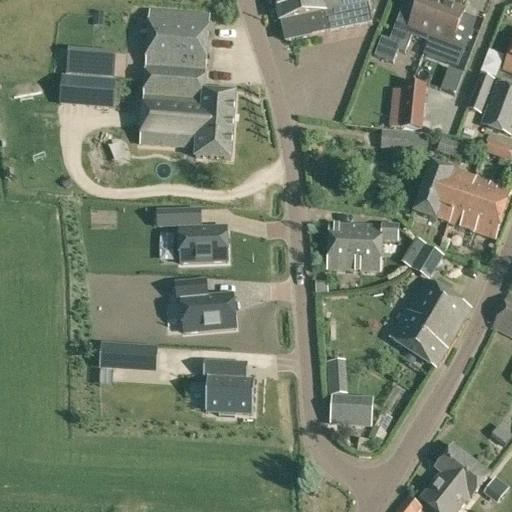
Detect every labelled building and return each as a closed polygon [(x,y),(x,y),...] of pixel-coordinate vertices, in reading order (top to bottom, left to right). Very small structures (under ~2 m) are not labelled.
[(275,0),(280,24),(281,24),(285,44),(312,39),(311,37),(372,25),(366,0),(275,0)] [(431,39),(444,4),(433,0),(419,0),(420,1),(417,0),(405,0),(390,42),(382,39),(375,58),(394,65),(401,46),(410,42),(411,38),(428,45),(430,38),(431,39)] [(444,4),(431,39),(447,44),(442,55),(447,65),(457,69),(475,22),(463,17),(465,12),(444,4)] [(211,76),(212,68),(207,67),(211,17),(150,13),(140,148),(195,151),(195,160),(231,162),(236,95),(206,93),(207,78),(206,78),(206,75),(211,76)] [(511,48),(503,72),(511,75),(511,48)] [(92,53),(90,78),(114,79),(116,55),(92,53)] [(455,94),(460,81),(448,77),(443,90),(455,94)] [(484,106),(493,82),(479,77),(471,101),(484,106)] [(62,78),(60,107),(86,109),(88,80),(62,78)] [(511,138),(511,134),(511,88),(498,83),(481,127),(511,138)] [(405,87),(400,130),(421,132),(426,89),(405,87)] [(424,160),(430,143),(409,135),(383,134),(382,152),(403,153),(424,160)] [(509,165),(511,157),(511,150),(487,141),(482,155),(509,165)] [(495,242),(511,193),(454,173),(431,165),(413,216),(436,223),(437,222),(495,242)] [(181,213),(158,214),(158,232),(177,232),(182,231),(181,213)] [(328,255),(327,272),(380,274),(382,243),(398,244),(399,227),(382,226),(382,228),(331,226),(330,255),(328,255)] [(182,231),(177,232),(179,265),(227,263),(226,230),(201,231),(182,231)] [(434,243),(417,264),(433,277),(450,256),(434,243)] [(202,282),(173,287),(176,304),(180,303),(186,335),(236,326),(230,293),(205,297),(202,282)] [(446,352),(472,311),(427,283),(408,314),(407,314),(390,341),(436,370),(447,352),(446,352)] [(511,341),(511,296),(509,295),(492,331),(511,341)] [(127,347),(116,346),(115,363),(126,364),(127,347)] [(247,363),(204,362),(203,377),(207,377),(206,411),(219,411),(219,414),(235,414),(235,412),(252,412),(254,380),(247,379),(247,363)] [(340,372),(328,373),(330,397),(342,396),(340,372)] [(367,421),(366,399),(329,400),(329,422),(367,421)] [(472,500),(491,477),(454,448),(434,472),(440,476),(419,502),(431,511),(460,511),(471,500),(472,500)] [(497,503),(509,488),(496,477),(484,493),(497,503)] [(421,511),(423,510),(408,498),(396,511),(421,511)]
